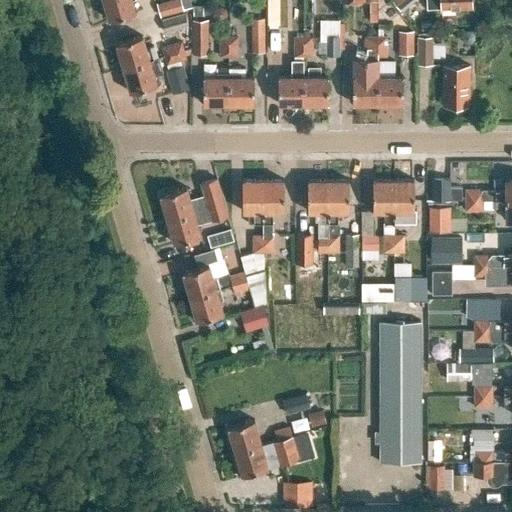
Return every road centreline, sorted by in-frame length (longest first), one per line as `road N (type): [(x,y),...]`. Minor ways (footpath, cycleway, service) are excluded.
road 1 (residential): [(109,144),(511,142)]
road 2 (residential): [(220,511),(109,144)]
road 3 (residential): [(109,144),(67,0)]
